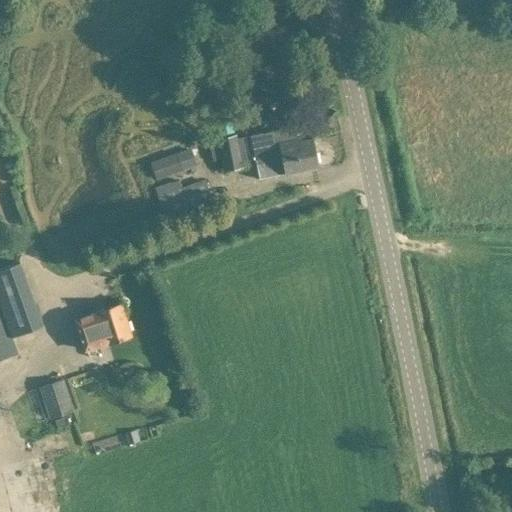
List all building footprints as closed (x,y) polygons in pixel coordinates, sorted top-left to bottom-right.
[(511,6),(511,0),(443,0),(446,14),(511,6)] [(236,55),(239,66),(264,60),(261,49),(236,55)] [(312,139),(300,142),(299,138),(297,138),(294,127),(250,136),(256,163),(272,160),(275,173),(285,171),(285,173),(317,167),(312,139)] [(236,135),(218,138),(224,169),(242,165),(236,135)] [(190,149),(174,155),(180,172),(196,166),(190,149)] [(212,203),(205,185),(199,187),(198,184),(159,197),(167,220),(212,203)] [(0,355),(17,350),(11,333),(42,323),(19,258),(0,265),(0,355)] [(80,331),(81,334),(80,335),(85,350),(105,343),(131,335),(121,304),(95,312),(96,313),(77,319),(77,321),(73,322),(76,332),(80,331)] [(39,387),(50,418),(73,410),(63,380),(39,387)] [(136,428),(123,432),(127,445),(140,441),(136,428)] [(27,488),(69,474),(64,460),(22,474),(27,488)]
